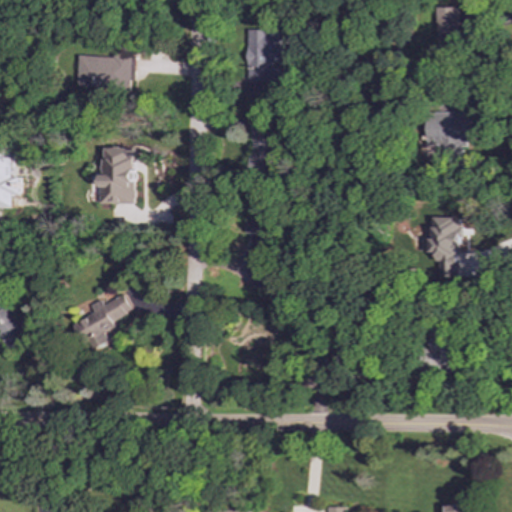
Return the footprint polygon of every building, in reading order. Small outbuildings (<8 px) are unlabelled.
[(460,7),(439,7),(440,59),(461,59),(460,7)] [(248,82),(284,83),(284,64),(291,64),(291,30),(249,30),(248,82)] [(79,55),(77,87),(131,90),(132,55),(115,54),(115,57),(79,55)] [(474,113),(473,133),(469,133),(468,147),(461,147),(460,166),(443,165),(443,144),(428,144),(429,111),(474,113)] [(278,146),(268,146),(268,117),(251,117),(251,171),(278,171),(278,146)] [(0,207),(15,208),(15,194),(22,194),(23,177),(15,177),(16,145),(0,144),(0,207)] [(136,147),(103,148),(104,204),(137,204),(136,147)] [(426,230),(436,230),(436,218),(457,218),(457,220),(463,220),(463,227),(468,227),(468,238),(465,238),(464,246),(460,246),(460,275),(436,275),(437,239),(426,239),(426,230)] [(252,266),(252,287),(272,287),(272,231),(251,232),(252,266)] [(134,311),(126,294),(105,305),(102,300),(92,305),(96,313),(77,322),(91,352),(111,342),(106,332),(118,326),(115,321),(134,311)] [(0,335),(10,348),(32,332),(9,303),(4,307),(0,302),(0,335)] [(433,367),(460,367),(460,340),(433,339),(433,367)]
